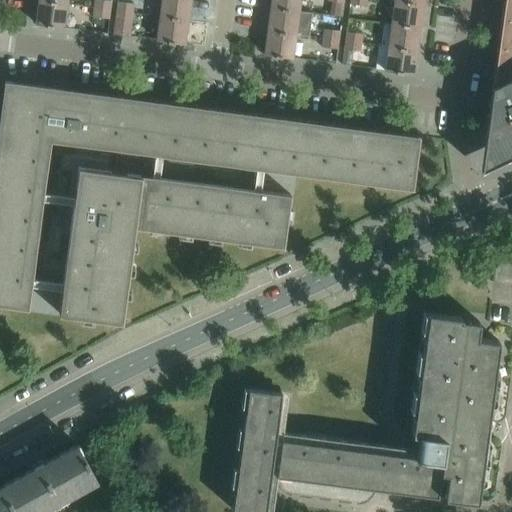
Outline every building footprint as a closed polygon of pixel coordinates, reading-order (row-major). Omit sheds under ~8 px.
[(112,0),(111,0),(108,0),(94,0),(94,8),(110,10),(112,0)] [(187,21),(190,0),(161,0),(159,17),(187,21)] [(298,12),(299,0),(271,0),(270,9),(298,12)] [(511,0),(503,0),(496,49),(493,72),(492,79),(484,138),(480,170),(511,154),(511,0)] [(64,28),(67,5),(39,1),(36,24),(64,28)] [(134,3),(118,1),(116,11),(132,14),(134,3)] [(419,28),(422,5),(394,1),(391,25),(419,28)] [(109,18),(110,10),(94,8),(93,16),(109,18)] [(270,9),(267,31),(295,35),(307,37),(310,14),(298,12),(270,9)] [(129,35),(132,14),(116,11),(113,33),(129,35)] [(184,44),(187,21),(159,17),(156,40),(184,44)] [(415,51),(419,28),(391,25),(387,47),(415,51)] [(339,40),(340,31),(323,28),(322,38),(339,40)] [(292,58),(295,35),(267,31),(264,54),(292,58)] [(362,33),(347,31),(346,31),(345,41),(361,43),(362,33)] [(338,48),(339,40),(322,38),(321,46),(338,48)] [(360,50),(361,43),(345,41),(344,49),(360,50)] [(412,74),(415,51),(387,47),(384,70),(412,74)] [(412,189),(419,136),(4,80),(0,108),(0,305),(28,309),(31,285),(25,285),(26,278),(29,278),(31,262),(28,262),(30,248),(33,248),(35,232),(32,232),(34,218),(37,218),(39,203),(36,203),(38,188),(41,189),(43,173),(40,173),(45,134),(264,163),(263,169),(412,189)] [(283,247),(290,194),(260,190),(259,196),(82,174),(68,290),(61,289),(58,313),(121,321),(134,227),(283,247)] [(477,502),(490,404),(498,341),(477,338),(479,321),(460,319),(461,317),(428,313),(412,434),(417,435),(415,449),(282,431),(287,394),(281,393),(270,476),(270,480),(265,511),(271,511),(276,475),(437,496),(438,491),(445,492),(444,497),(477,502)] [(270,476),(281,393),(248,388),(232,510),(248,511),(265,511),(270,480),(270,476)] [(38,511),(97,480),(84,456),(77,444),(44,462),(43,460),(33,466),(34,467),(1,486),(15,511),(38,511)] [(0,511),(15,511),(1,486),(0,486),(0,511)]
